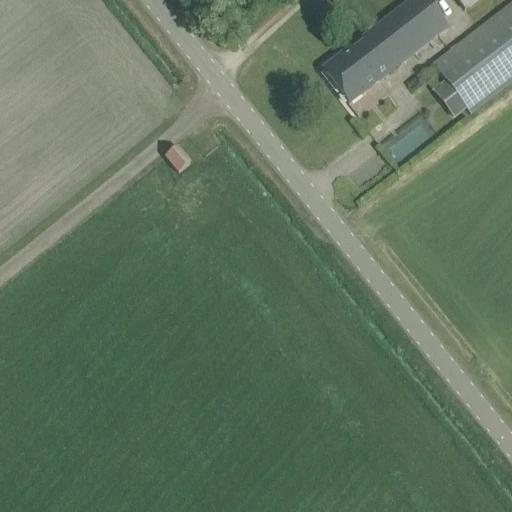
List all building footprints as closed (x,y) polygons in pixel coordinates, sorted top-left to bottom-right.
[(424,0),(412,0),(380,26),(359,0),(335,0),(365,37),(321,71),(348,106),(447,30),(424,0)] [(454,0),(464,13),(480,0),(454,0)] [(511,4),(432,67),(470,116),(494,98),(498,104),(509,96),(504,90),(511,83),(511,4)] [(424,117),(383,141),(394,159),(435,136),(424,117)] [(165,158),(178,175),(190,165),(176,149),(165,158)]
